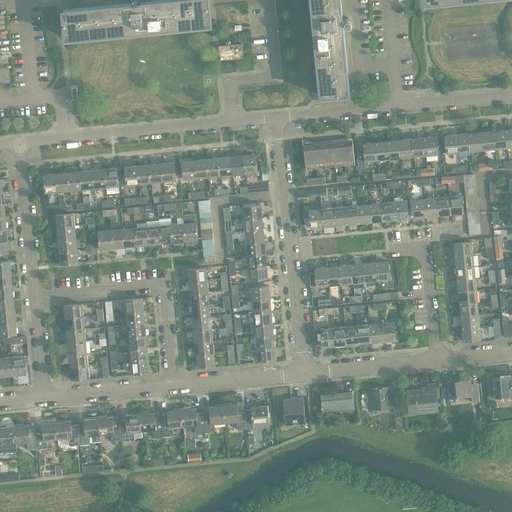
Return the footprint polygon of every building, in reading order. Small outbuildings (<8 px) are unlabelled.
[(132,2),(132,6),(64,12),(66,35),(211,21),(209,0),(190,0),(147,4),(146,0),(133,0),(134,2),(132,2)] [(339,16),(337,0),(314,0),(324,96),(346,94),(340,32),(349,31),(348,18),(342,18),(342,16),(339,16)] [(226,45),(219,45),(220,60),(243,58),(242,44),(230,45),(230,41),(226,42),(226,45)] [(494,131),(495,149),(508,148),(506,130),(494,131)] [(481,132),(483,150),(495,149),(494,131),(481,132)] [(469,133),(471,151),(483,150),(481,132),(469,133)] [(457,134),(459,152),(471,151),(469,133),(457,134)] [(459,152),(457,134),(444,136),(446,153),(459,152)] [(424,138),(426,155),(438,154),(436,136),(424,138)] [(412,139),(414,157),(426,155),(424,138),(412,139)] [(400,140),(401,158),(414,157),(412,139),(400,140)] [(306,169),(355,164),(352,141),(310,145),(309,140),(302,140),(302,146),(304,146),(306,169)] [(387,141),(389,159),(401,158),(400,140),(387,141)] [(375,142),(377,160),(389,159),(387,141),(375,142)] [(377,160),(375,142),(363,144),(364,152),(356,153),(358,173),(361,173),(361,169),(366,168),(366,161),(377,160)] [(243,156),(245,174),(257,172),(256,154),(243,156)] [(231,157),(233,175),(245,174),(243,156),(231,157)] [(219,158),(221,176),(233,175),(231,157),(219,158)] [(207,159),(209,177),(221,176),(219,158),(207,159)] [(194,160),(196,178),(209,177),(207,159),(194,160)] [(196,178),(194,160),(182,161),(183,179),(196,178)] [(162,163),(164,181),(176,180),(174,162),(162,163)] [(150,165),(152,182),(164,181),(162,163),(150,165)] [(137,166),(139,184),(152,182),(150,165),(137,166)] [(139,184),(137,166),(125,167),(127,185),(139,184)] [(105,169),(107,187),(119,185),(117,168),(105,169)] [(93,170),(94,188),(107,187),(105,169),(93,170)] [(80,171),(82,189),(94,188),(93,170),(80,171)] [(68,172),(70,190),(82,189),(80,171),(68,172)] [(56,174),(58,191),(70,190),(68,172),(56,174)] [(58,191),(56,174),(44,175),(46,193),(58,191)] [(490,194),(496,194),(502,193),(501,188),(496,189),(495,181),(488,182),(490,194)] [(223,196),(222,189),(221,185),(217,185),(217,189),(214,189),(215,196),(223,196)] [(246,187),(247,193),(269,191),(269,185),(246,187)] [(449,196),(451,214),(464,213),(462,195),(449,196)] [(437,198),(439,215),(451,214),(449,196),(437,198)] [(394,198),(394,202),(396,220),(409,218),(407,201),(401,201),(400,197),(394,198)] [(425,199),(427,217),(439,215),(437,198),(425,199)] [(427,217),(425,199),(413,200),(415,218),(427,217)] [(382,203),(384,221),(396,220),(394,202),(382,203)] [(370,204),(371,222),(384,221),(382,203),(370,204)] [(244,219),(262,217),(261,204),(243,206),(244,219)] [(358,206),(359,223),(371,222),(370,204),(358,206)] [(346,207),(347,224),(359,223),(358,206),(346,207)] [(333,208),(335,226),(347,224),(346,207),(333,208)] [(321,209),(323,227),(335,226),(333,208),(321,209)] [(305,228),(310,228),(311,228),(323,227),(321,209),(309,210),(309,217),(304,218),(305,228)] [(57,228),(75,226),(74,213),(56,215),(57,228)] [(183,223),(185,241),(197,239),(195,214),(182,215),(183,223)] [(262,217),(244,219),(245,231),(263,229),(262,217)] [(171,224),(173,242),(185,241),(183,223),(171,224)] [(159,225),(160,243),(173,242),(171,224),(159,225)] [(147,227),(148,244),(160,243),(159,225),(147,227)] [(75,226),(57,228),(58,240),(76,238),(75,226)] [(135,228),(136,245),(148,244),(147,227),(135,228)] [(122,229),(124,247),(136,245),(135,228),(122,229)] [(111,230),(112,248),(124,247),(122,229),(111,230)] [(263,229),(245,231),(247,243),(264,241),(263,229)] [(112,248),(111,230),(98,231),(100,249),(112,248)] [(76,238),(58,240),(60,252),(77,250),(76,238)] [(486,252),(492,252),(491,238),(484,239),(485,248),(486,248),(486,252)] [(264,241),(247,243),(248,255),(266,254),(264,241)] [(455,255),(473,254),(472,241),(453,243),(455,255)] [(77,250),(60,252),(61,264),(79,262),(77,250)] [(266,254),(248,255),(249,267),(267,266),(266,254)] [(473,254),(455,255),(456,268),(474,266),(473,254)] [(0,273),(9,273),(8,260),(0,261),(0,273)] [(376,262),(377,280),(390,279),(388,261),(376,262)] [(364,263),(365,281),(377,280),(376,262),(364,263)] [(351,265),(353,283),(365,281),(364,263),(351,265)] [(339,266),(341,284),(353,283),(351,265),(339,266)] [(267,266),(249,267),(250,280),(268,278),(267,266)] [(327,267),(329,285),(341,284),(339,266),(327,267)] [(474,266),(456,268),(457,280),(475,278),(474,266)] [(329,285),(327,267),(315,268),(316,286),(329,285)] [(189,282),(207,280),(205,268),(188,269),(189,282)] [(9,273),(0,273),(0,286),(10,285),(9,273)] [(475,278),(457,280),(458,292),(476,290),(475,278)] [(207,280),(189,282),(190,294),(208,292),(207,280)] [(0,286),(0,298),(12,297),(10,285),(0,286)] [(252,300),(270,298),(269,286),(251,288),(252,300)] [(459,304),(477,302),(476,290),(458,292),(459,304)] [(191,306),(209,304),(208,292),(190,294),(191,306)] [(379,294),(379,300),(398,298),(397,292),(379,294)] [(0,310),(13,309),(12,297),(0,298),(0,310)] [(126,312),(144,311),(142,298),(125,300),(126,312)] [(253,312),(271,310),(270,298),(252,300),(253,312)] [(477,302),(459,304),(461,316),(479,314),(477,302)] [(66,318),(84,316),(82,304),(64,306),(66,318)] [(209,304),(191,306),(192,318),(210,316),(209,304)] [(13,309),(0,310),(0,322),(14,322),(13,309)] [(271,310),(253,312),(254,324),(272,322),(271,310)] [(144,311),(126,312),(127,324),(145,323),(144,311)] [(479,314),(461,316),(462,328),(480,326),(479,314)] [(84,316),(66,318),(67,330),(85,328),(84,316)] [(210,316),(192,318),(194,330),(212,328),(210,316)] [(14,322),(0,322),(0,335),(15,334),(14,322)] [(272,322),(254,324),(256,337),(273,335),(272,322)] [(382,323),(383,341),(396,340),(394,322),(382,323)] [(145,323),(127,324),(128,336),(146,334),(145,323)] [(369,324),(371,342),(383,341),(382,323),(369,324)] [(357,325),(359,343),(371,342),(369,324),(357,325)] [(345,327),(347,344),(359,343),(357,325),(345,327)] [(480,326),(462,328),(463,341),(481,339),(480,326)] [(333,328),(335,346),(347,344),(345,327),(333,328)] [(67,330),(68,342),(86,340),(85,328),(67,330)] [(212,328),(194,330),(195,343),(213,341),(212,328)] [(335,346),(333,328),(321,329),(322,347),(335,346)] [(146,334),(128,336),(129,348),(147,347),(146,334)] [(273,335),(256,337),(257,349),(275,347),(273,335)] [(9,338),(9,344),(26,343),(26,336),(9,338)] [(68,342),(69,354),(87,353),(86,340),(68,342)] [(213,341),(195,343),(196,355),(214,353),(213,341)] [(147,347),(129,348),(131,361),(149,359),(147,347)] [(275,347),(257,349),(258,361),(258,363),(262,363),(262,361),(276,359),(275,347)] [(69,354),(70,367),(88,365),(87,353),(69,354)] [(214,353),(196,355),(197,367),(215,365),(214,353)] [(11,357),(12,375),(25,374),(24,364),(23,356),(11,357)] [(0,358),(0,374),(0,376),(12,375),(11,357),(0,358)] [(149,359),(131,361),(132,373),(150,371),(149,359)] [(88,365),(70,367),(71,379),(89,377),(88,365)] [(494,397),(511,395),(511,381),(510,382),(509,376),(499,377),(500,379),(492,380),(494,397)] [(472,402),(479,402),(478,387),(471,388),(470,380),(447,382),(449,398),(471,396),(472,402)] [(437,411),(436,407),(438,407),(435,383),(427,384),(428,393),(422,394),(421,390),(407,391),(409,410),(429,408),(430,412),(437,411)] [(371,409),(392,407),(390,387),(369,389),(371,409)] [(322,414),(354,410),(352,392),(320,395),(322,414)] [(302,397),(283,399),(285,424),(305,421),(302,397)] [(224,406),(225,423),(237,422),(237,430),(247,429),(245,410),(245,409),(238,409),(238,404),(224,406)] [(394,417),(395,417),(397,431),(402,430),(401,416),(400,405),(393,406),(394,417)] [(203,413),(205,433),(215,432),(214,424),(225,423),(224,406),(209,407),(210,412),(203,413)] [(245,410),(247,429),(247,430),(254,429),(253,423),(269,422),(268,406),(251,407),(251,409),(245,410)] [(182,410),(184,427),(194,426),(195,434),(205,433),(203,413),(197,413),(196,408),(182,410)] [(161,417),(163,437),(173,436),(172,428),(184,427),(182,410),(168,411),(168,416),(161,417)] [(140,414),(141,431),(152,430),(153,438),(163,437),(161,417),(154,418),(154,412),(140,414)] [(120,421),(122,441),(135,440),(135,438),(142,438),(141,431),(140,414),(126,415),(126,420),(120,421)] [(98,418),(100,435),(111,434),(111,442),(122,441),(120,421),(113,422),(112,416),(98,418)] [(78,425),(80,445),(90,444),(89,443),(101,442),(100,435),(98,418),(84,419),(85,424),(78,425)] [(80,445),(78,425),(71,426),(70,421),(56,422),(59,446),(70,445),(70,446),(80,445)] [(36,429),(38,449),(48,448),(47,440),(58,439),(58,446),(59,446),(56,422),(42,423),(43,429),(36,429)] [(14,426),(16,443),(27,442),(28,450),(38,449),(36,429),(29,430),(28,425),(14,426)] [(0,452),(6,452),(17,451),(16,443),(14,426),(0,427),(1,432),(0,432),(0,452)]
